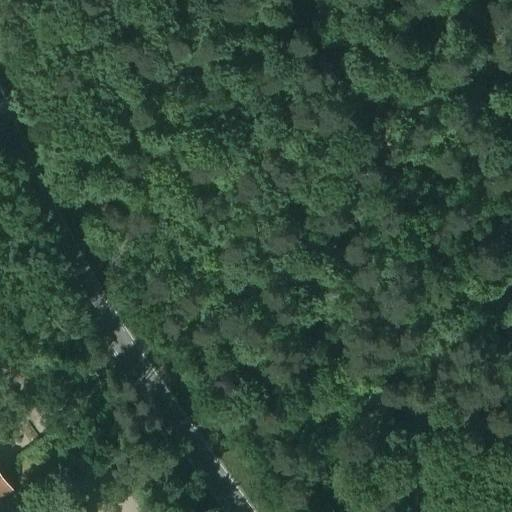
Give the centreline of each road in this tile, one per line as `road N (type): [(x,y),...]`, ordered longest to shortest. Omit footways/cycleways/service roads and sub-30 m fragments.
road 1 (secondary): [(240,511),(112,330),(0,116)]
road 2 (track): [(388,156),(368,118),(511,56)]
road 3 (unclassified): [(106,476),(0,327)]
road 4 (track): [(368,118),(292,0)]
